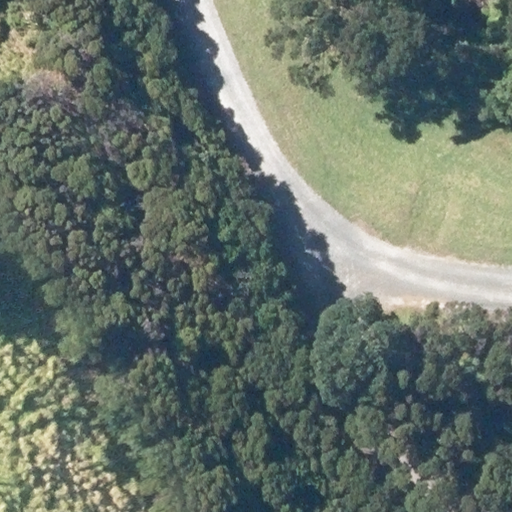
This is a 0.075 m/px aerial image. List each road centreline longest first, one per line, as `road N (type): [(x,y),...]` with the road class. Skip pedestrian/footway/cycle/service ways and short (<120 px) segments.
road 1 (track): [(192,0),(314,262)]
road 2 (track): [(314,262),(511,303)]
